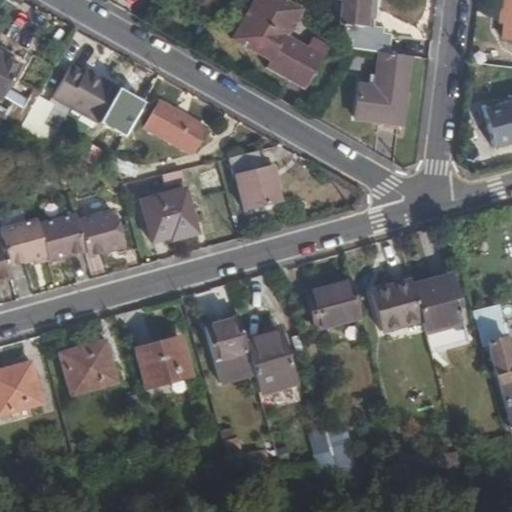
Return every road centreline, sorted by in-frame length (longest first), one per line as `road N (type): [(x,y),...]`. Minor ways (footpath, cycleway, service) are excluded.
road 1 (residential): [(423,207),(0,326)]
road 2 (residential): [(423,207),(62,0)]
road 3 (residential): [(457,0),(438,166),(423,207)]
